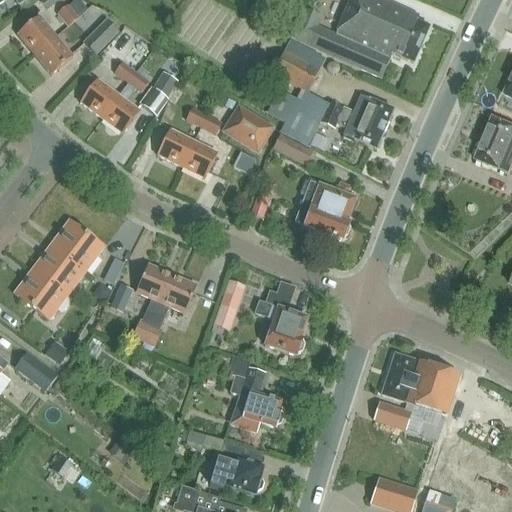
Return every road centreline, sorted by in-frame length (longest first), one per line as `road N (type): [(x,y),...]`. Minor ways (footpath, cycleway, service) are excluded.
road 1 (residential): [(370,305),(152,210),(47,149)]
road 2 (secondary): [(370,305),(490,0)]
road 3 (secondary): [(307,511),(370,305)]
road 4 (residential): [(370,305),(511,368)]
